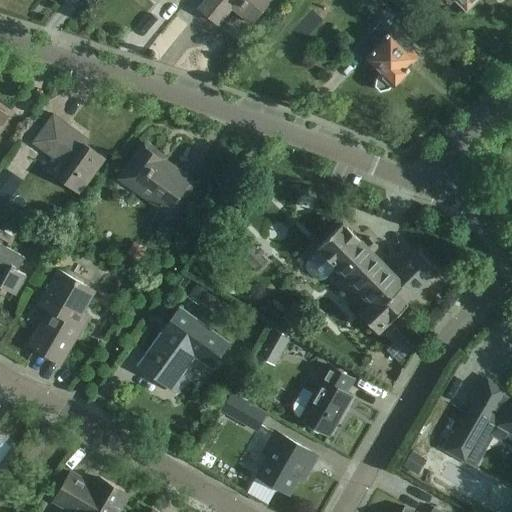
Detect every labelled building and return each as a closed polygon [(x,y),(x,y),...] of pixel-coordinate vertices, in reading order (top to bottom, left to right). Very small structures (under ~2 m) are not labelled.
[(268,0),(207,0),(200,10),(216,23),(230,6),(250,23),(268,0)] [(445,0),(449,4),(452,0),(455,0),(466,10),(467,9),(469,11),(469,12),(480,0),(479,0),(445,0)] [(379,24),(354,51),(364,61),(367,58),(380,72),(378,74),(379,75),(376,78),(374,87),(379,91),(388,89),(391,86),(392,87),(395,83),(399,83),(403,78),(404,75),(408,70),(406,68),(417,57),(409,49),(409,48),(398,38),(391,32),(389,34),(379,24)] [(52,114),(31,143),(66,168),(58,180),(79,195),(105,159),(86,144),(88,140),(52,114)] [(145,145),(121,179),(170,214),(191,183),(160,161),(162,158),(145,145)] [(2,166),(0,169),(0,210),(21,180),(2,166)] [(377,332),(388,321),(390,322),(407,305),(404,303),(437,271),(419,253),(395,276),(342,223),(316,248),(318,250),(308,260),(306,262),(305,266),(306,269),(308,272),(313,278),(316,279),(319,280),(323,279),(326,277),(335,268),(370,303),(359,314),(377,332)] [(0,286),(14,294),(25,275),(16,270),(23,258),(0,244),(0,286)] [(48,310),(28,345),(61,364),(82,328),(75,324),(94,291),(58,270),(38,304),(48,310)] [(150,356),(142,368),(175,391),(184,379),(179,375),(193,355),(210,367),(227,344),(179,309),(167,326),(169,328),(162,338),(159,337),(147,354),(150,356)] [(329,366),(312,396),(303,391),(294,407),(294,411),(295,414),(299,418),(328,436),(351,397),(345,393),(353,380),(329,366)] [(486,379),(445,451),(464,462),(483,429),(492,434),(511,446),(511,398),(504,393),(506,390),(486,379)] [(267,414),(231,393),(220,412),(256,433),(267,414)] [(317,456),(274,431),(262,452),(267,455),(256,476),(288,494),(303,467),(308,470),(317,456)] [(70,473),(54,501),(72,511),(116,511),(127,495),(98,479),(93,489),(86,485),(86,483),(70,473)]
